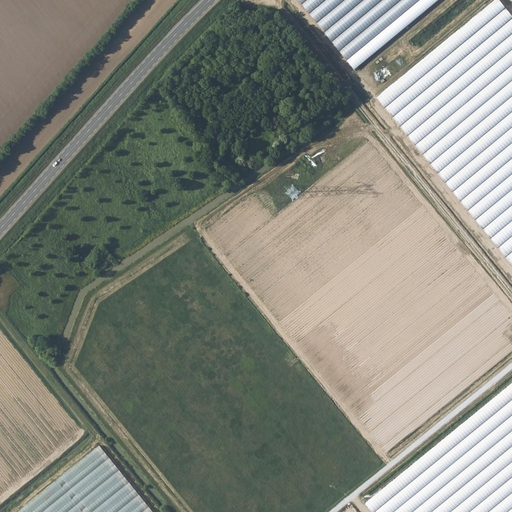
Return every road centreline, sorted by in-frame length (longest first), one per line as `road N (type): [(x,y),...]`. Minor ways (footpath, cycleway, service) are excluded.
road 1 (track): [(511,291),(278,7)]
road 2 (secondary): [(0,230),(211,0)]
road 3 (track): [(511,366),(333,511)]
road 4 (track): [(375,124),(309,147),(207,218),(208,244)]
